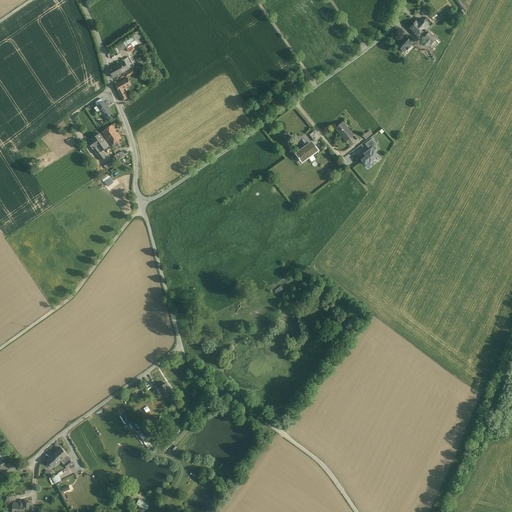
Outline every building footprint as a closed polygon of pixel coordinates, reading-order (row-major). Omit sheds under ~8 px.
[(424,20),(422,19),(418,23),(416,21),(414,23),(410,28),(413,31),(418,34),(423,28),(424,29),(428,24),(424,20)] [(428,24),(424,29),(426,31),(433,23),(430,21),(428,24)] [(436,39),(429,32),(424,38),(426,41),(424,44),(426,46),(429,43),(431,45),(436,39)] [(133,36),(128,39),(122,43),(125,47),(127,47),(128,51),(138,44),(133,36)] [(404,39),(402,40),(397,45),(400,49),(401,50),(401,51),(402,51),(403,51),(406,49),(407,50),(410,47),(409,46),(411,43),(408,41),(409,40),(406,37),(404,39)] [(122,43),(115,47),(118,52),(125,47),(122,43)] [(411,43),(409,46),(410,47),(407,50),(406,49),(403,51),(407,54),(414,46),(411,43)] [(129,57),(124,61),(124,62),(128,69),(134,65),(129,57)] [(124,62),(109,70),(113,77),(128,69),(124,62)] [(128,78),(116,85),(119,91),(123,89),(131,85),(128,78)] [(119,91),(118,91),(123,100),(128,97),(123,89),(119,91)] [(112,113),(103,101),(97,106),(106,118),(112,113)] [(354,135),(348,129),(348,130),(342,123),(335,128),(341,136),(345,133),(350,138),(354,135)] [(112,125),(102,131),(112,144),(121,137),(116,130),(115,129),(112,125)] [(315,130),(309,135),(315,142),(320,138),(315,130)] [(370,130),(365,134),(362,136),(365,140),(372,134),(370,130)] [(100,133),(88,141),(93,148),(96,146),(96,145),(105,140),(100,133)] [(350,138),(345,133),(341,136),(346,141),(350,138)] [(373,138),(365,142),(368,149),(376,144),(373,138)] [(105,140),(96,145),(96,146),(93,148),(97,154),(102,151),(109,146),(105,140)] [(313,143),(308,147),(307,146),(307,145),(294,155),(297,153),(298,154),(298,153),(303,160),(309,156),(309,157),(314,153),(318,150),(313,143)] [(365,148),(357,154),(361,159),(369,153),(371,152),(369,150),(368,151),(365,148)] [(369,153),(361,159),(365,165),(376,157),(376,156),(378,154),(374,150),(371,152),(369,153)] [(102,151),(97,154),(101,160),(106,157),(102,151)] [(117,155),(120,160),(126,156),(122,151),(117,155)] [(102,179),(105,183),(112,178),(108,174),(102,179)] [(166,382),(159,387),(162,392),(164,395),(171,391),(166,382)] [(140,429),(136,432),(148,446),(151,444),(140,429)] [(61,447),(53,454),(53,455),(56,458),(57,457),(60,460),(63,457),(64,458),(67,455),(61,447)] [(53,455),(47,460),(50,463),(51,463),(54,466),(59,462),(59,461),(60,460),(57,457),(56,458),(53,455)] [(67,455),(64,458),(63,457),(60,460),(64,465),(70,460),(71,460),(67,455)] [(2,461),(0,456),(0,472),(1,471),(2,473),(5,472),(8,470),(2,461)] [(58,474),(52,477),(55,484),(61,481),(58,474)] [(13,502),(7,500),(5,503),(4,508),(9,508),(13,509),(13,502)] [(30,501),(21,500),(20,502),(13,502),(13,509),(25,510),(29,509),(30,501)] [(137,511),(138,511),(144,511),(145,510),(147,511),(149,504),(138,501),(136,505),(139,506),(137,511)]
